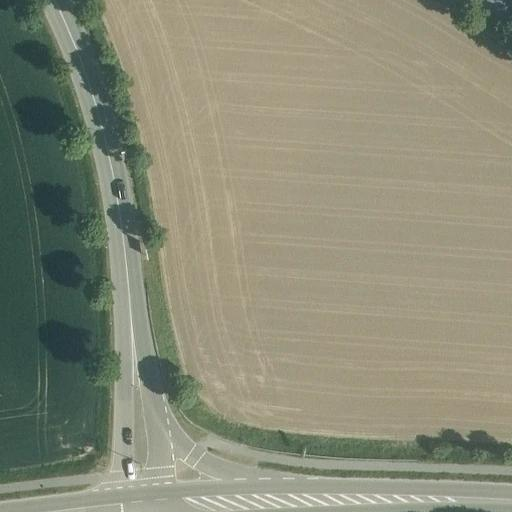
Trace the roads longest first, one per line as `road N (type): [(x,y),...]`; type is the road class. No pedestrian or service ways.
road 1 (unclassified): [(140,408),(127,210),(92,69),(60,0)]
road 2 (primary): [(343,498),(216,467),(140,408)]
road 3 (primary): [(343,498),(145,510)]
road 4 (primary): [(511,498),(343,498)]
